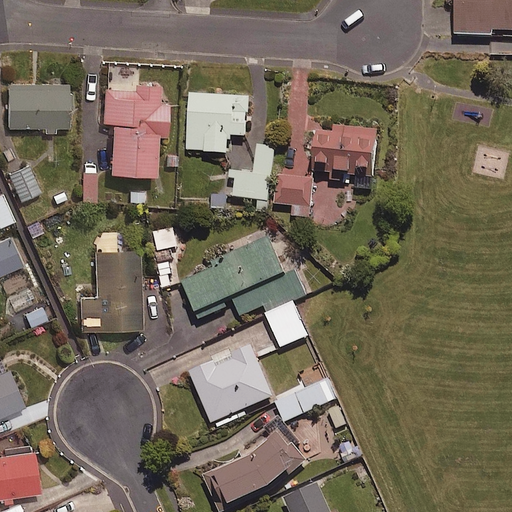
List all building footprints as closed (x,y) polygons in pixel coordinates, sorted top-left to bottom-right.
[(511,0),(458,0),(458,37),(494,38),(494,33),(511,33),(511,0)] [(68,85),(9,86),(10,128),(69,128),(68,85)] [(161,86),(132,85),(131,92),(105,91),(103,124),(114,124),(111,176),(156,178),(158,139),(167,140),(169,105),(160,104),(161,86)] [(191,97),(189,151),(205,152),(204,155),(228,156),(229,138),(248,139),(249,100),(191,97)] [(334,170),(333,184),(353,185),(353,179),(376,180),(378,131),(319,129),(317,170),(334,170)] [(256,176),(230,173),(229,183),(236,184),(234,199),(268,203),(276,150),(260,148),(256,176)] [(40,193),(28,167),(9,176),(21,202),(40,193)] [(95,173),(82,173),(83,201),(96,200),(95,173)] [(314,182),(279,179),(276,206),(295,208),(295,218),(311,219),(314,182)] [(0,227),(14,222),(3,194),(0,194),(0,227)] [(179,248),(176,231),(155,235),(158,252),(179,248)] [(0,276),(22,267),(9,239),(0,243),(0,276)] [(237,307),(242,318),(265,309),(267,315),(307,300),(298,276),(288,280),(273,242),(237,256),(240,262),(185,284),(200,322),(237,307)] [(141,331),(139,252),(96,253),(97,298),(82,299),(83,332),(141,331)] [(169,260),(157,261),(161,292),(173,291),(169,260)] [(48,320),(42,306),(25,314),(32,327),(48,320)] [(297,326),(290,308),(268,317),(275,335),(297,326)] [(274,400),(254,350),(234,358),(235,361),(218,369),(216,364),(192,374),(213,426),(274,400)] [(0,418),(25,408),(9,370),(5,372),(0,359),(0,418)] [(338,401),(330,382),(277,405),(286,424),(338,401)] [(230,511),(273,492),(307,463),(279,434),(250,459),(205,479),(220,511),(230,511)] [(0,500),(40,494),(34,453),(0,457),(0,500)] [(330,511),(319,488),(286,503),(289,511),(330,511)]
